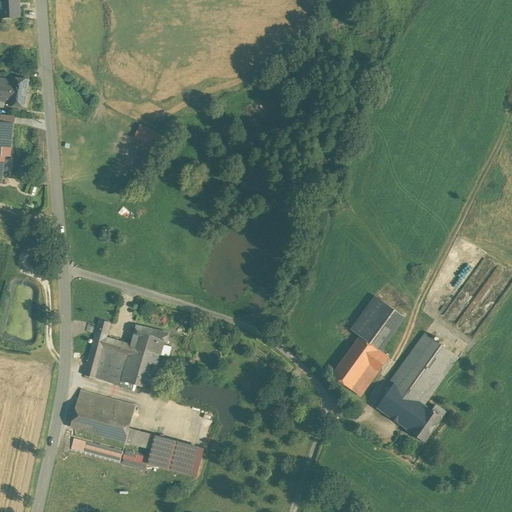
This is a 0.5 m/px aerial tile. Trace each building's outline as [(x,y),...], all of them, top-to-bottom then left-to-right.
[(18,0),(0,0),(0,10),(2,10),(2,18),(20,17),(19,8),(18,0)] [(13,80),(0,78),(0,102),(10,104),(10,105),(25,107),(29,80),(13,78),(13,80)] [(14,123),(0,121),(0,155),(5,156),(11,157),(14,123)] [(156,146),(161,132),(140,123),(134,137),(156,146)] [(122,207),(118,214),(126,218),(130,211),(122,207)] [(405,317),(376,296),(352,329),(360,336),(381,351),(405,317)] [(111,322),(100,319),(96,334),(107,337),(111,322)] [(96,331),(96,323),(88,322),(87,330),(96,331)] [(168,333),(136,325),(134,337),(132,344),(161,354),(163,344),(166,345),(168,333)] [(425,333),(391,381),(395,383),(424,405),(459,357),(425,333)] [(107,337),(96,334),(84,375),(96,378),(103,353),(109,355),(111,350),(128,355),(132,344),(107,337)] [(381,351),(360,336),(350,350),(379,371),(389,357),(381,351)] [(161,354),(132,344),(128,355),(121,381),(122,381),(139,385),(150,389),(161,354)] [(109,355),(103,353),(96,378),(121,385),(122,381),(121,381),(128,355),(111,350),(109,355)] [(350,350),(332,375),(352,389),(359,379),(368,386),(379,371),(350,350)] [(368,386),(359,379),(352,389),(361,396),(368,386)] [(139,385),(122,381),(121,385),(120,386),(137,391),(139,385)] [(424,405),(395,383),(377,407),(405,427),(405,428),(411,432),(428,407),(424,405)] [(136,405),(81,390),(77,402),(133,417),(136,405)] [(133,417),(77,402),(71,427),(126,442),(129,430),(133,417)] [(428,407),(411,432),(425,442),(446,412),(436,405),(433,410),(428,407)] [(155,437),(129,430),(126,442),(152,449),(155,437)] [(196,446),(156,435),(155,437),(152,449),(148,463),(188,474),(196,446)] [(123,451),(74,438),(71,450),(120,463),(123,451)] [(149,458),(125,452),(122,464),(146,470),(149,458)]
